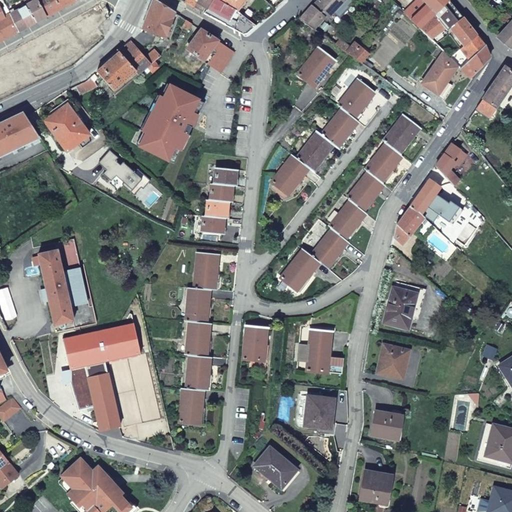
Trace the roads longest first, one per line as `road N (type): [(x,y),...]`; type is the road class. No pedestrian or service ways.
road 1 (residential): [(504,54),(390,214),(372,270)]
road 2 (residential): [(0,339),(34,399),(71,427),(198,471)]
road 3 (residential): [(372,270),(337,511)]
road 4 (residential): [(390,100),(241,289)]
road 5 (residential): [(240,297),(223,453),(208,476)]
road 6 (secondary): [(0,110),(94,62),(134,14)]
road 7 (residential): [(240,297),(301,307),(372,270)]
road 8 (residential): [(249,46),(263,75),(253,169)]
road 9 (residential): [(253,169),(241,289)]
